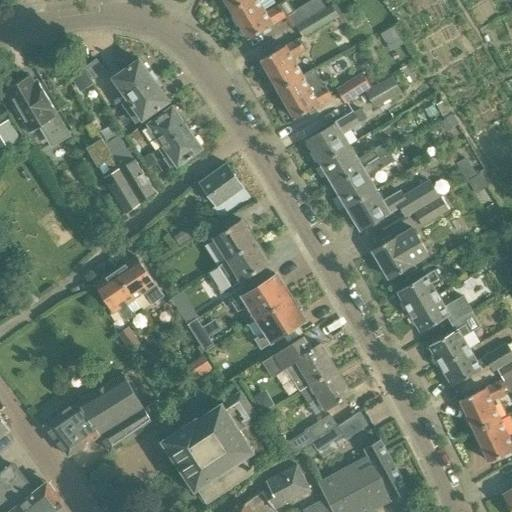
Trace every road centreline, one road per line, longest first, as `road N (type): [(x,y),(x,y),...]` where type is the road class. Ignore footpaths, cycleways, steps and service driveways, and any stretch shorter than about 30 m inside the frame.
road 1 (residential): [(458,511),(374,344),(243,128)]
road 2 (residential): [(0,331),(74,280),(243,128)]
road 3 (residential): [(243,128),(197,58),(164,28),(124,18),(0,32)]
road 4 (residential): [(91,511),(0,390)]
